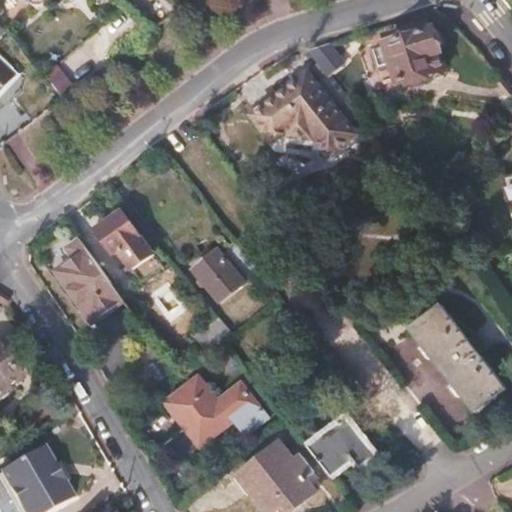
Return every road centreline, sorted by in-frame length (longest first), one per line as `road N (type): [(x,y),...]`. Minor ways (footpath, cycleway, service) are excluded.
road 1 (unknown): [(481,511),(174,110)]
road 2 (residential): [(6,243),(261,42),(403,0)]
road 3 (residential): [(162,511),(6,243)]
road 4 (residential): [(397,511),(511,445)]
